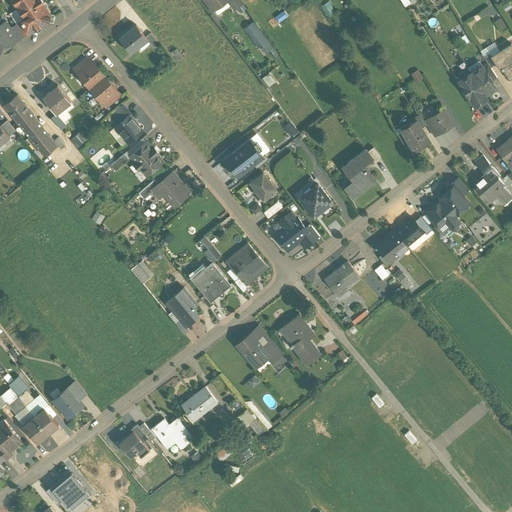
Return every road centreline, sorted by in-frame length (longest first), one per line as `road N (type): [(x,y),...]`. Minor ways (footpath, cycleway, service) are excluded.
road 1 (residential): [(288,275),(0,498)]
road 2 (residential): [(82,20),(288,275)]
road 3 (track): [(288,275),(486,511)]
road 4 (residential): [(511,111),(288,275)]
